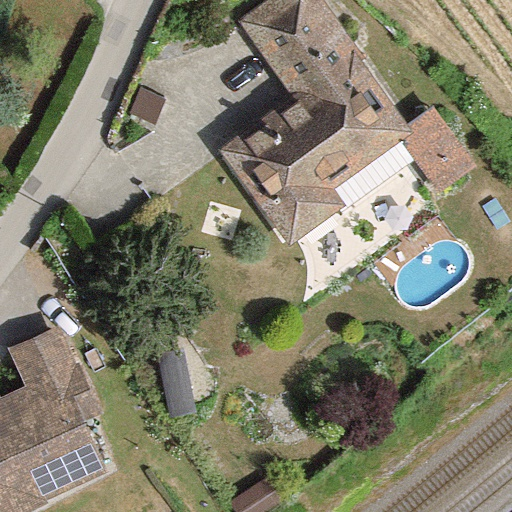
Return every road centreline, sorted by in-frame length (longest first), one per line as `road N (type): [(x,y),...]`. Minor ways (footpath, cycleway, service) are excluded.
road 1 (residential): [(0,264),(47,191),(140,0)]
road 2 (unknown): [(47,191),(104,169),(156,161),(269,60)]
